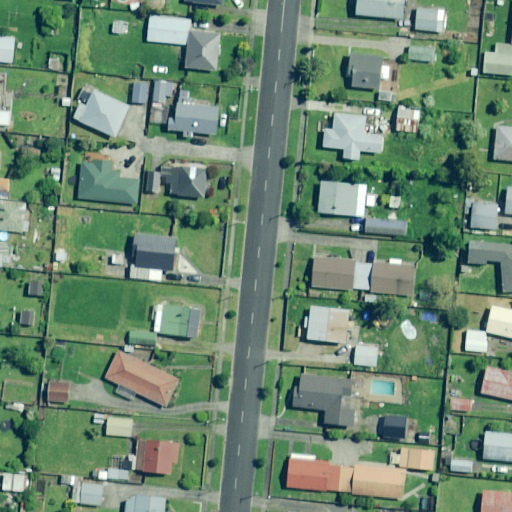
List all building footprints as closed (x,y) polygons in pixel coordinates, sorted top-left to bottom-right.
[(404,0),(356,0),(356,15),(403,19),(404,0)] [(435,31),(435,37),(444,38),(444,32),(459,33),(460,11),(417,9),(415,30),(435,31)] [(191,19),(149,16),(147,41),(187,45),(185,68),(216,71),(220,33),(190,30),(191,19)] [(125,21),(112,20),(111,33),(124,34),(125,21)] [(0,62),(12,63),(14,37),(0,36),(0,62)] [(511,75),(511,44),(495,43),(494,52),(484,51),(483,74),(511,75)] [(432,49),(409,47),(408,59),(431,61),(432,49)] [(351,87),(379,89),(379,87),(384,87),(385,79),(388,79),(389,66),(381,65),(381,57),(349,54),(348,76),(352,76),(351,87)] [(48,58),(47,70),(66,71),(67,59),(48,58)] [(0,89),(1,71),(0,71),(0,125),(9,126),(9,111),(0,110),(0,89)] [(148,82),(133,81),(132,102),(147,103),(148,82)] [(165,83),(154,83),(153,102),(164,102),(165,83)] [(81,103),(74,118),(79,120),(78,122),(116,138),(117,136),(127,140),(131,131),(121,126),(130,106),(94,90),(87,106),(81,103)] [(378,90),(377,101),(392,102),(393,91),(378,90)] [(219,108),(177,104),(176,118),(169,117),(168,130),(216,135),(219,108)] [(396,130),(415,132),(416,127),(426,128),(428,111),(419,110),(419,105),(410,104),(410,108),(399,107),(396,130)] [(365,115),(334,113),(333,130),(324,129),(323,148),(343,149),(343,159),(360,159),(360,151),(382,152),(383,135),(364,134),(365,115)] [(511,127),(497,126),(494,159),(511,160),(511,127)] [(113,169),(114,163),(94,161),(94,163),(82,162),(78,199),(137,205),(139,180),(121,178),(122,170),(113,169)] [(177,197),(205,198),(205,194),(210,194),(211,173),(207,173),(207,165),(174,163),(174,165),(162,164),(161,172),(148,172),(147,191),(159,192),(160,177),(166,177),(166,184),(170,184),(170,194),(177,194),(177,197)] [(10,179),(0,178),(0,190),(9,191),(10,179)] [(367,185),(321,181),(319,213),(364,217),(365,206),(376,207),(377,195),(366,194),(367,185)] [(487,200),(473,199),(471,227),(495,229),(496,222),(500,222),(501,203),(487,201),(487,200)] [(16,223),(17,220),(24,220),(25,215),(17,214),(18,210),(25,211),(26,203),(0,200),(0,230),(23,233),(24,224),(16,223)] [(371,219),(371,216),(367,216),(367,219),(365,219),(365,233),(407,235),(407,221),(396,220),(396,218),(389,218),(389,220),(371,219)] [(176,238),(134,234),(132,257),(137,257),(136,267),(131,267),(130,277),(149,279),(150,270),(173,272),(176,238)] [(0,273),(1,273),(1,262),(8,262),(9,242),(0,241),(0,273)] [(503,293),(511,292),(511,244),(469,241),(468,263),(486,264),(486,261),(501,262),(503,293)] [(67,251),(56,250),(56,261),(67,261),(67,251)] [(108,254),(107,263),(122,264),(122,255),(108,254)] [(390,259),(389,264),(373,263),(373,264),(354,262),(354,261),(313,258),(311,288),(352,291),(353,289),(371,290),(370,293),(413,295),(415,264),(401,263),(402,260),(390,259)] [(43,296),(44,280),(29,279),(28,294),(43,296)] [(156,304),(153,331),(161,332),(161,334),(196,339),(200,309),(156,304)] [(511,310),(492,306),(486,333),(511,338),(511,310)] [(349,310),(311,307),(310,317),(305,316),(304,327),(309,327),(308,339),(346,343),(347,330),(354,331),(354,321),(348,321),(349,310)] [(466,330),(465,352),(485,353),(485,351),(489,352),(490,343),(485,343),(485,331),(466,330)] [(156,333),(130,332),(129,345),(156,346),(156,333)] [(377,352),(378,347),(375,347),(375,344),(361,343),(361,346),(355,346),(354,366),(377,367),(377,357),(381,357),(382,352),(377,352)] [(119,385),(116,393),(133,401),(137,393),(166,407),(179,379),(117,350),(104,377),(119,385)] [(334,357),(333,368),(351,369),(351,358),(334,357)] [(511,399),(511,371),(503,370),(503,368),(487,365),(481,394),(511,399)] [(323,424),(352,426),(354,410),(356,410),(358,397),(351,396),(352,380),(301,376),(300,387),(294,386),(293,407),(325,410),(323,424)] [(69,382),(49,381),(48,401),(68,402),(69,382)] [(472,396),(451,395),(450,411),(471,412),(472,396)] [(410,417),(385,415),(384,435),(409,437),(410,417)] [(131,418),(108,416),(107,434),(130,435),(131,418)] [(511,434),(485,432),(482,459),(511,461),(511,434)] [(136,471),(170,474),(171,464),(177,464),(178,444),(138,441),(136,471)] [(408,448),(400,447),(400,458),(397,458),(397,462),(399,462),(399,467),(406,467),(406,468),(433,469),(434,450),(408,449),(408,448)] [(339,491),(341,467),(332,466),(332,461),(315,460),(315,455),(290,453),(290,459),(289,458),(286,487),(327,491),(327,490),(339,491)] [(473,461),(451,460),(451,471),(473,472),(473,461)] [(341,467),(339,491),(352,492),(352,495),(403,499),(406,469),(354,465),(354,468),(341,467)] [(20,474),(20,473),(11,472),(11,473),(4,473),(2,491),(26,493),(28,475),(20,474)] [(75,476),(61,475),(60,483),(74,485),(75,476)] [(81,494),(73,493),(72,501),(80,502),(80,503),(102,505),(104,486),(82,484),(81,494)] [(511,511),(511,492),(483,490),(481,511),(511,511)] [(163,511),(165,498),(127,495),(125,511),(163,511)] [(435,498),(421,497),(420,510),(434,511),(435,498)]
